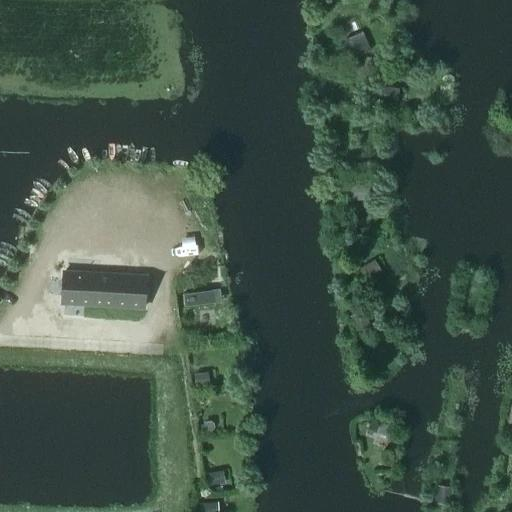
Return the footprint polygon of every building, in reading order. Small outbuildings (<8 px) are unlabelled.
[(371,50),(362,32),(344,41),(353,59),(371,50)] [(392,104),(394,89),(378,86),(375,102),(392,104)] [(347,200),(365,200),(365,184),(347,184),(347,200)] [(370,262),(360,268),(366,279),(376,273),(370,262)] [(68,271),(67,303),(143,307),(145,276),(68,271)] [(371,331),(365,312),(350,317),(356,336),(371,331)] [(205,373),(193,375),(195,390),(201,389),(201,385),(207,384),(205,373)] [(376,433),(375,435),(387,440),(392,427),(380,422),(380,424),(371,420),(367,429),(376,433)] [(221,472),(208,475),(210,485),(223,483),(221,472)] [(435,504),(450,505),(452,488),(437,487),(435,504)]
